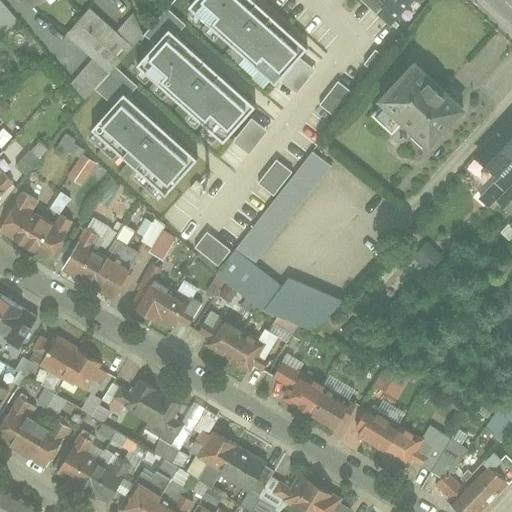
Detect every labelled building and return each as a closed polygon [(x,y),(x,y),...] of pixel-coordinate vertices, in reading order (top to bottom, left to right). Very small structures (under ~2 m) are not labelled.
[(277,83),(308,48),(253,0),(196,0),(190,7),(277,83)] [(365,0),(391,24),(413,0),(365,0)] [(134,45),(92,7),(71,30),(113,68),(134,45)] [(177,30),(182,20),(163,10),(158,20),(177,30)] [(138,64),(225,141),(256,106),(169,29),(138,64)] [(378,103),(371,111),(392,130),(399,122),(425,144),(460,104),(407,57),(372,97),(378,103)] [(93,129),(166,194),(199,158),(125,93),(93,129)] [(511,114),(475,158),(498,177),(511,161),(511,114)] [(247,152),(265,128),(249,116),(231,140),(247,152)] [(15,165),(26,174),(48,149),(37,139),(15,165)] [(331,164),(313,149),(235,249),(253,263),(331,164)] [(83,186),(96,161),(81,153),(68,178),(83,186)] [(0,196),(14,183),(0,169),(0,196)] [(98,200),(108,206),(121,184),(110,178),(98,200)] [(511,189),(492,212),(511,229),(511,189)] [(0,232),(47,259),(64,229),(35,212),(41,201),(23,192),(0,232)] [(152,220),(139,244),(164,257),(177,233),(152,220)] [(217,264),(229,248),(204,230),(192,247),(217,264)] [(78,239),(62,271),(88,284),(104,252),(78,239)] [(235,249),(217,271),(307,344),(330,316),(281,276),(276,282),(253,263),(235,249)] [(104,252),(88,284),(113,297),(129,266),(104,252)] [(148,279),(135,309),(158,319),(171,288),(148,279)] [(171,288),(158,319),(181,328),(194,298),(171,288)] [(19,357),(41,316),(0,293),(0,336),(5,339),(1,348),(19,357)] [(215,317),(200,347),(225,358),(239,328),(215,317)] [(239,328),(225,358),(249,370),(264,340),(239,328)] [(55,333),(39,362),(64,376),(80,346),(55,333)] [(80,346),(64,376),(89,389),(105,360),(80,346)] [(21,385),(33,362),(23,357),(11,380),(21,385)] [(278,400),(334,431),(351,401),(297,371),(280,362),(272,377),(287,385),(278,400)] [(127,369),(111,402),(145,419),(161,386),(127,369)] [(354,438),(405,464),(420,433),(404,425),(423,389),(396,376),(378,411),(370,407),(354,438)] [(161,386),(145,419),(179,435),(195,403),(161,386)] [(81,410),(103,422),(111,408),(89,395),(81,410)] [(501,443),(511,431),(511,403),(511,402),(486,428),(501,443)] [(13,405),(0,428),(0,431),(23,445),(38,420),(13,405)] [(38,420),(23,445),(48,460),(63,434),(38,420)] [(211,430),(196,457),(223,473),(239,446),(211,430)] [(73,441),(57,469),(83,484),(98,456),(73,441)] [(239,446),(223,473),(251,489),(267,461),(239,446)] [(437,487),(461,511),(478,511),(511,478),(511,462),(497,448),(464,481),(453,470),(437,487)] [(98,456),(83,484),(108,498),(124,471),(98,456)] [(124,506),(133,511),(173,511),(176,508),(158,497),(169,479),(154,470),(150,476),(144,472),(124,506)] [(294,476),(279,501),(297,511),(316,511),(326,495),(294,476)] [(37,511),(42,505),(0,479),(0,511),(37,511)] [(354,511),(326,495),(316,511),(354,511)]
